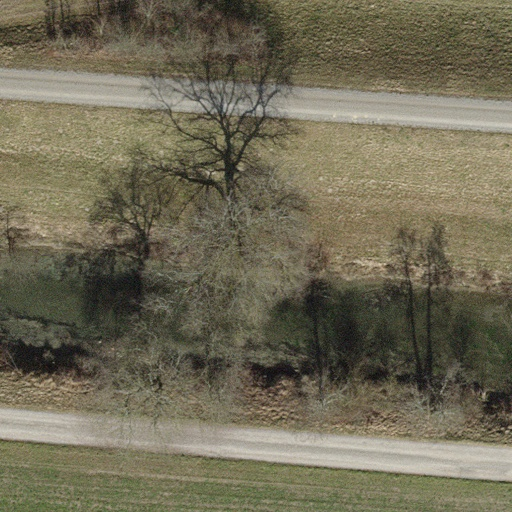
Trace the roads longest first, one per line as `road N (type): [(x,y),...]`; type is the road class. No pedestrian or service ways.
road 1 (track): [(0,427),(511,469)]
road 2 (track): [(511,118),(0,82)]
